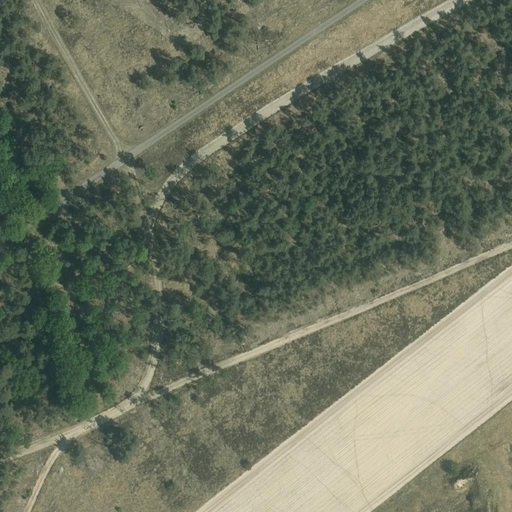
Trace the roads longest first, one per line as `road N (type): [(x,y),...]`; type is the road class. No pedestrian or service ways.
road 1 (track): [(0,458),(511,239)]
road 2 (unclassified): [(0,244),(361,0)]
